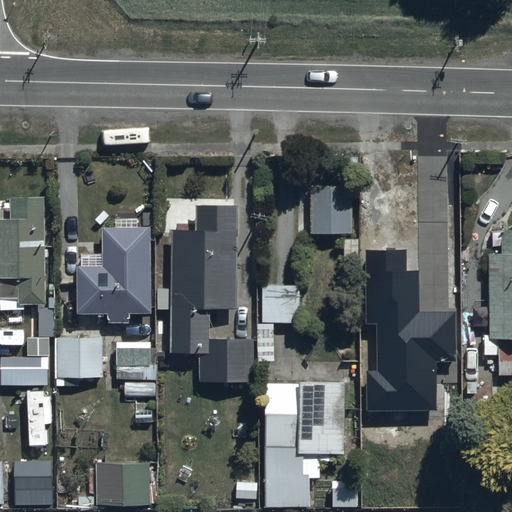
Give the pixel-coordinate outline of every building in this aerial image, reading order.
[(352,189),(310,188),(310,234),(352,234),(352,189)] [(169,355),(198,355),(198,385),(229,385),(229,393),(246,394),(246,384),(251,384),(252,340),(210,339),(210,310),(236,311),(238,207),(195,206),(195,232),(171,232),(169,355)] [(25,306),(37,306),(37,337),(52,337),(52,306),(46,306),(44,208),(10,207),(10,220),(0,219),(0,311),(25,312),(25,306)] [(416,248),(371,248),(373,314),(412,314),(412,327),(425,327),(425,331),(456,331),(456,211),(416,211),(416,248)] [(114,220),(114,229),(100,229),(101,256),(79,256),(79,268),(77,268),(77,316),(106,316),(106,323),(130,323),(130,315),(150,315),(150,229),(138,229),(138,220),(114,220)] [(511,231),(502,231),(502,255),(488,255),(490,343),(498,343),(498,377),(511,376),(511,231)] [(298,325),(299,287),(262,287),(261,325),(257,325),(256,363),(274,364),(274,324),(298,325)] [(103,337),(56,337),(56,379),(59,379),(59,387),(79,387),(79,380),(103,379),(103,337)] [(147,343),(112,342),(111,381),(156,382),(156,349),(147,349),(147,343)] [(413,348),(360,347),(362,422),(382,422),(382,427),(394,428),(394,420),(399,420),(400,380),(413,380),(413,348)] [(345,384),(265,384),(264,508),(311,508),(312,478),(321,478),(321,463),(335,463),(336,456),(344,456),(345,384)] [(54,430),(38,430),(39,481),(55,480),(54,430)] [(0,452),(0,462),(0,461),(0,504),(34,504),(33,447),(0,447),(0,452)] [(150,463),(96,463),(96,507),(150,507),(150,463)] [(397,480),(397,507),(441,505),(441,511),(467,510),(466,488),(439,489),(438,479),(397,480)] [(357,482),(332,481),(332,507),(356,507),(357,482)]
